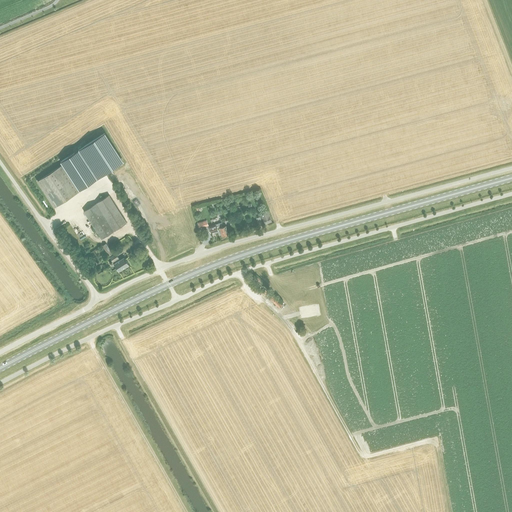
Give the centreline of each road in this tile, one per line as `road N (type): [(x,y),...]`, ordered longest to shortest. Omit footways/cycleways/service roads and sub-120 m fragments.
road 1 (secondary): [(0,368),(214,265),(511,178)]
road 2 (unclassified): [(0,383),(238,272),(511,194)]
road 3 (unclassified): [(511,167),(235,242),(97,298)]
road 4 (track): [(238,272),(293,330),(362,456),(435,442),(449,511)]
road 5 (unclassified): [(97,298),(0,161)]
